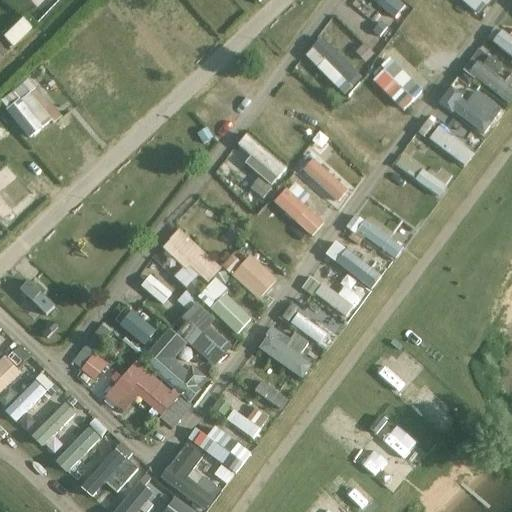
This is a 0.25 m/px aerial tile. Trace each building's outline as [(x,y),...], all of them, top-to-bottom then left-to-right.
[(121,18),(138,0),(103,0),(103,1),(121,18)] [(362,12),(388,37),(413,10),(402,0),(383,0),(386,2),(378,9),(371,2),(362,12)] [(462,0),(476,12),(486,0),(462,0)] [(174,73),(202,59),(184,24),(189,21),(182,8),(149,25),(174,73)] [(2,37),(13,48),(32,29),(21,18),(2,37)] [(511,39),(502,32),(494,42),(511,56),(511,39)] [(42,59),(69,103),(103,82),(76,38),(42,59)] [(349,85),(359,76),(322,39),(313,48),(328,63),(320,71),(333,84),(341,77),(349,85)] [(374,56),(364,45),(355,54),(366,65),(374,56)] [(404,110),(422,93),(393,64),(400,57),(392,49),(377,64),(378,65),(369,74),(404,110)] [(511,89),(476,61),(465,75),(473,81),(511,111),(511,110),(511,89)] [(465,75),(462,73),(457,80),(468,88),(473,81),(465,75)] [(11,93),(0,102),(29,137),(49,121),(42,111),(47,107),(25,80),(10,93),(11,93)] [(467,104),(460,99),(462,96),(452,89),(440,104),(451,112),(452,111),(484,134),(501,111),(475,93),(467,104)] [(343,106),(355,117),(367,104),(355,93),(343,106)] [(373,99),(354,119),(380,142),(399,121),(373,99)] [(315,123),(319,139),(336,136),(332,119),(315,123)] [(284,168),(247,135),(239,144),(253,156),(247,162),(271,183),(272,182),(273,183),(284,169),(284,168)] [(345,136),(331,152),(358,174),(372,158),(345,136)] [(403,157),(396,166),(440,197),(447,187),(403,157)] [(271,189),(258,179),(250,191),(263,200),(271,189)] [(429,209),(385,181),(373,200),(416,228),(429,209)] [(293,183),(273,203),(311,239),(324,225),(301,203),(307,196),(293,183)] [(264,232),(254,243),(281,268),(292,256),(279,244),(285,238),(276,230),(287,218),(270,203),(252,221),(264,232)] [(353,237),(394,267),(406,251),(365,221),(353,237)] [(220,271),(178,231),(169,240),(170,241),(163,249),(187,271),(191,267),(208,283),(220,271)] [(334,264),(371,292),(381,280),(343,251),(335,245),(325,257),(334,264)] [(234,275),(242,266),(232,256),(221,268),(231,277),(234,275)] [(258,298),(274,281),(249,258),(242,266),(234,275),(258,298)] [(206,289),(196,298),(237,337),(251,322),(225,298),(228,295),(219,287),(215,279),(206,289)] [(206,289),(196,280),(186,291),(195,300),(196,298),(206,289)] [(155,281),(146,293),(166,308),(175,297),(155,281)] [(312,300),(347,326),(357,311),(323,286),(312,300)] [(320,349),(336,330),(297,299),(282,318),(320,349)] [(209,342),(202,335),(213,323),(196,308),(184,320),(187,323),(178,333),(213,365),(227,351),(213,338),(209,342)] [(0,325),(0,346),(11,336),(0,325)] [(290,342),(271,329),(265,337),(268,338),(260,350),(302,380),(311,367),(299,358),(308,344),(294,335),(290,342)] [(143,363),(187,401),(204,381),(190,370),(183,379),(163,363),(179,344),(168,334),(143,363)] [(31,358),(19,347),(8,359),(19,370),(31,358)] [(92,379),(104,364),(93,355),(80,370),(92,379)] [(4,359),(0,362),(0,393),(19,375),(4,359)] [(118,409),(137,387),(167,413),(179,399),(174,394),(172,396),(136,365),(106,399),(118,409)] [(65,390),(47,372),(8,411),(21,425),(30,416),(62,448),(71,440),(43,412),(65,390)] [(261,385),(254,394),(251,398),(281,420),(289,409),(291,406),(288,404),(261,385)] [(63,395),(50,410),(63,422),(76,406),(63,395)] [(230,408),(219,400),(212,409),(223,417),(230,408)] [(234,412),(228,421),(252,439),(266,419),(255,412),(248,421),(234,412)] [(200,426),(189,440),(228,469),(238,455),(200,426)] [(395,427),(382,444),(403,460),(416,443),(395,427)] [(88,435),(63,460),(57,465),(69,477),(93,452),(99,446),(97,443),(88,435)] [(138,461),(120,443),(81,488),(91,497),(104,482),(116,493),(136,470),(133,467),(138,461)] [(185,447),(161,481),(203,511),(218,492),(203,480),(197,488),(185,479),(201,458),(185,447)] [(380,481),(390,468),(365,448),(355,462),(380,481)] [(139,485),(116,511),(135,511),(137,509),(140,511),(148,511),(158,501),(139,485)] [(190,511),(174,500),(164,511),(190,511)]
